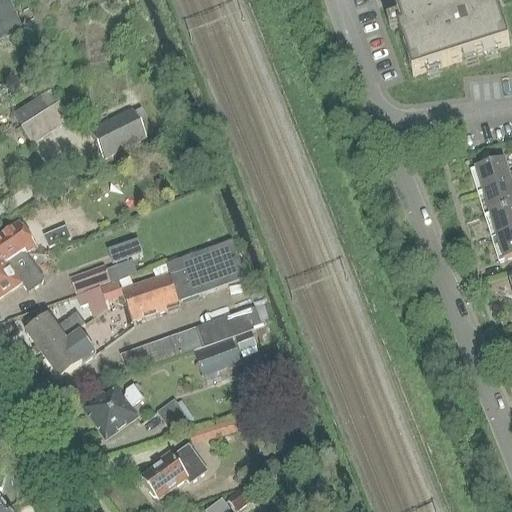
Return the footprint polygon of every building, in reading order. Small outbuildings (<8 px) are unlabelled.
[(413,79),(509,47),(495,2),(491,3),(489,0),(415,0),(394,7),(402,32),(398,33),(413,79)] [(9,4),(0,8),(0,44),(23,33),(9,4)] [(18,129),(45,112),(39,101),(12,118),(18,129)] [(18,129),(30,147),(67,122),(56,105),(45,112),(18,129)] [(131,112),(87,134),(101,163),(145,141),(131,112)] [(478,197),(511,186),(511,173),(507,175),(504,163),(471,173),(478,197)] [(511,186),(478,197),(485,219),(511,210),(511,186)] [(491,241),(511,234),(511,210),(485,219),(491,241)] [(20,255),(26,256),(27,257),(37,251),(18,224),(0,236),(0,267),(3,266),(20,255)] [(71,242),(65,229),(43,238),(48,252),(71,242)] [(511,234),(491,241),(498,264),(511,259),(511,234)] [(232,243),(166,266),(169,275),(121,291),(132,324),(180,308),(178,305),(245,281),(232,243)] [(42,279),(27,257),(26,256),(20,255),(3,266),(0,267),(0,299),(21,285),(27,295),(41,285),(42,279)] [(134,259),(73,281),(78,296),(139,275),(134,259)] [(83,309),(91,306),(106,300),(102,289),(79,297),(83,309)] [(110,310),(106,300),(91,306),(96,321),(110,310)] [(128,373),(146,367),(253,331),(248,314),(140,351),(122,357),(128,373)] [(80,333),(89,326),(80,315),(58,332),(48,318),(25,335),(43,360),(80,333)] [(93,350),(80,333),(43,360),(59,380),(80,364),(82,366),(94,356),(95,353),(93,350)] [(250,336),(236,342),(243,360),(257,355),(250,336)] [(233,343),(195,356),(203,379),(213,375),(240,366),(233,344),(233,343)] [(280,358),(269,362),(273,374),(284,370),(280,358)] [(114,392),(85,413),(106,441),(135,420),(128,411),(142,401),(136,393),(140,390),(136,384),(125,393),(124,397),(121,400),(114,392)] [(195,424),(179,401),(161,415),(177,437),(195,424)] [(238,423),(214,430),(217,442),(241,435),(238,423)] [(206,473),(188,449),(172,461),(168,456),(157,464),(160,467),(142,480),(149,490),(149,494),(152,499),(156,500),(158,502),(187,480),(190,485),(206,473)] [(241,511),(248,507),(240,496),(222,508),(219,504),(208,511),(241,511)]
